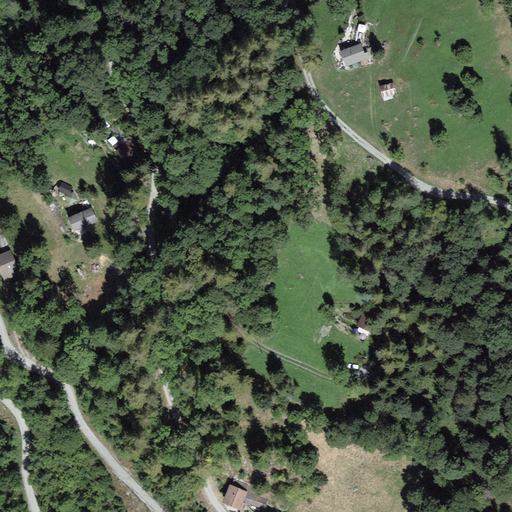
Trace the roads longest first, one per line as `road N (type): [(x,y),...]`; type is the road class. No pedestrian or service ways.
road 1 (track): [(115,0),(112,63),(155,157),(151,212),(169,396),(222,511)]
road 2 (track): [(511,208),(429,191),(321,104),(292,0)]
road 3 (track): [(159,511),(98,445),(69,383),(11,353),(0,315)]
road 4 (track): [(0,393),(28,431),(26,470),(41,511)]
